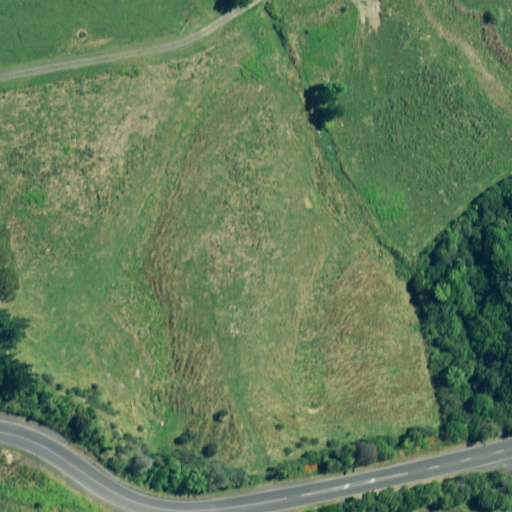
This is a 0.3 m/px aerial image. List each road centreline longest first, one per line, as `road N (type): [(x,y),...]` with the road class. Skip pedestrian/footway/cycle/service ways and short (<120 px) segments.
road 1 (unclassified): [(218,511),(511,449)]
road 2 (unclassified): [(0,431),(59,455),(114,494),(178,511)]
